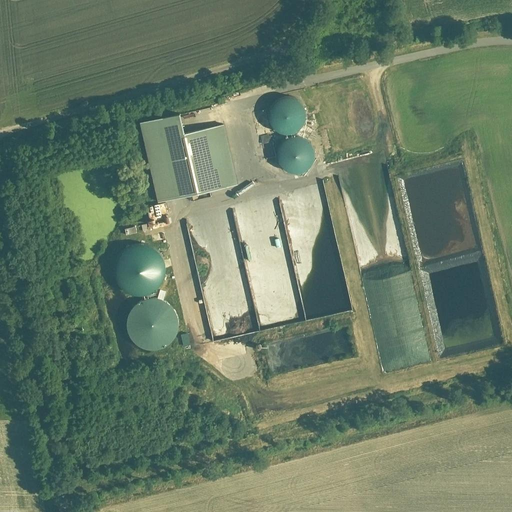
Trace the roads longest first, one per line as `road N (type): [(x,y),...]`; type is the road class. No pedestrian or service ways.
road 1 (unclassified): [(0,134),(252,61),(295,35),(323,0)]
road 2 (unclassified): [(0,198),(62,511)]
